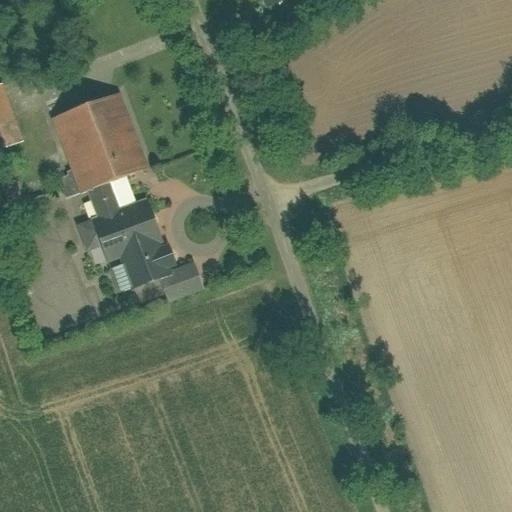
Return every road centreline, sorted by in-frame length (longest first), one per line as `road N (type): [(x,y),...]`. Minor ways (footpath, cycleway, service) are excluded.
road 1 (residential): [(261,193),(381,511)]
road 2 (unclassified): [(511,120),(261,193)]
road 3 (residential): [(188,0),(261,193)]
